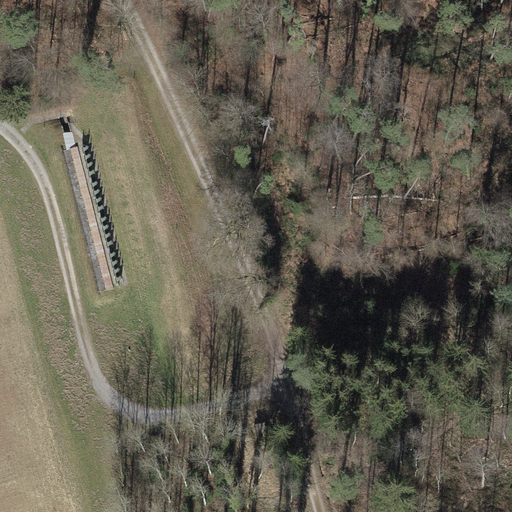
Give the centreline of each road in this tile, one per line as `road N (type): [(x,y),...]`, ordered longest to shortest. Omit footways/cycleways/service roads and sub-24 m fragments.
road 1 (track): [(323,511),(265,302),(130,0)]
road 2 (track): [(284,372),(239,400),(146,425),(103,399),(50,198),(28,150),(0,126)]
